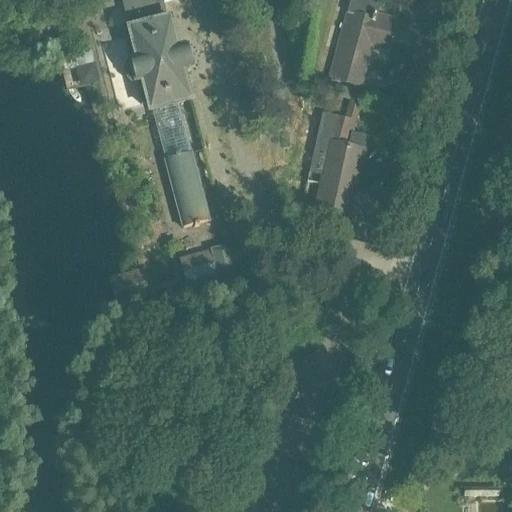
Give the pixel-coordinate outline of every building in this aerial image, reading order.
[(119,0),(127,27),(169,17),(164,0),(119,0)] [(388,53),(397,20),(377,15),(380,3),(369,0),(350,0),(346,14),(345,14),(328,80),(362,90),(373,49),(388,53)] [(169,17),(127,27),(125,28),(127,38),(124,39),(128,59),(127,60),(127,62),(126,63),(125,65),(124,66),(124,67),(124,69),(123,71),(123,72),(124,74),(124,75),(124,77),(125,78),(126,80),(127,81),(128,82),(129,84),(131,85),(133,86),(134,87),(136,87),(141,106),(144,105),(147,116),(152,114),(179,107),(193,104),(185,73),(193,71),(186,46),(179,48),(173,25),(171,16),(169,17)] [(89,49),(58,57),(63,73),(75,69),(80,89),(100,84),(95,64),(93,65),(89,49)] [(327,142),(358,148),(361,136),(353,134),(364,93),(352,90),(340,87),(338,98),(349,101),(344,119),(339,118),(322,114),(308,175),(320,177),(327,142)] [(179,107),(152,114),(163,162),(192,154),(179,107)] [(327,142),(320,177),(311,224),(341,230),(345,231),(345,229),(341,228),(358,148),(327,142)] [(192,154),(163,162),(181,230),(210,223),(192,154)] [(178,259),(186,287),(217,279),(217,277),(235,272),(228,246),(178,259)] [(115,307),(150,297),(142,270),(108,279),(115,307)] [(464,499),(499,499),(499,487),(464,487),(464,499)]
